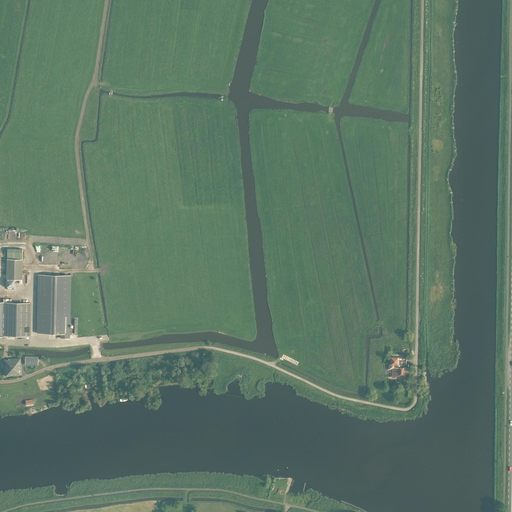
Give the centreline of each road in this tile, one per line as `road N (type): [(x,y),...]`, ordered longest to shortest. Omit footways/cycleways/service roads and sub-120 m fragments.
road 1 (track): [(106,0),(76,141),(91,268),(34,271),(33,344)]
road 2 (unclassified): [(417,272),(415,401),(408,409),(337,396),(220,349)]
road 3 (unclassified): [(417,272),(422,0)]
road 4 (track): [(220,349),(88,360),(0,382)]
